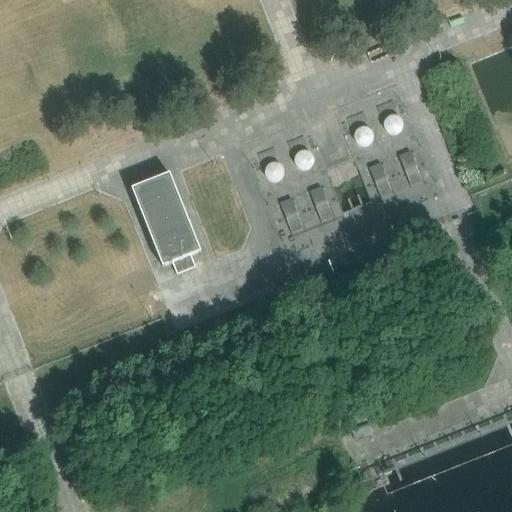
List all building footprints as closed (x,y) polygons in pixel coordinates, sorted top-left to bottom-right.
[(383,50),(370,56),(373,62),(386,57),(383,50)] [(374,146),(377,132),(363,129),(360,143),(374,146)] [(301,165),(312,169),(316,155),(306,151),(301,165)] [(421,181),(409,152),(399,156),(411,185),(421,181)] [(391,192),(379,164),(370,167),(382,196),(391,192)] [(200,251),(169,173),(131,188),(162,266),(173,262),(178,274),(197,266),(192,254),(200,251)] [(332,217),(320,187),(310,191),(322,221),(332,217)] [(304,228),(291,198),(279,203),(291,233),(304,228)]
